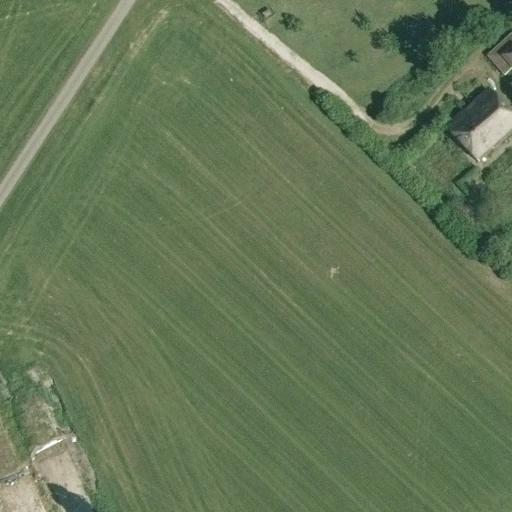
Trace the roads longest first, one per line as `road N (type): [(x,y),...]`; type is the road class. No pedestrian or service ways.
road 1 (track): [(223,0),(378,131),(423,116),(469,65)]
road 2 (unclassified): [(0,196),(126,0)]
